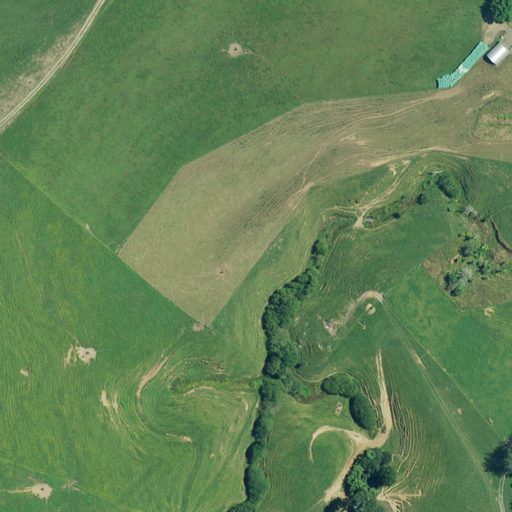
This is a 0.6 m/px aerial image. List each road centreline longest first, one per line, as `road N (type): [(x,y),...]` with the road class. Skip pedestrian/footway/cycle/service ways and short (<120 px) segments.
road 1 (track): [(501,511),(374,295)]
road 2 (track): [(0,125),(71,47),(101,0)]
